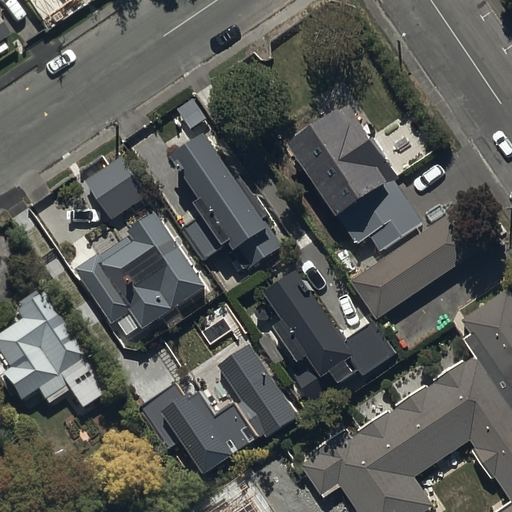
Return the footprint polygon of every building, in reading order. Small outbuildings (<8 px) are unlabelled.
[(69,0),(24,0),(39,21),(69,0)] [(0,47),(10,41),(0,25),(0,47)] [(354,109),(291,152),(358,250),(373,239),(385,257),(427,228),(399,187),(405,183),(354,109)] [(284,251),(208,142),(174,167),(202,207),(197,211),(203,220),(182,234),(205,268),(229,251),(247,277),(284,251)] [(123,157),(86,181),(111,220),(148,195),(123,157)] [(469,209),(354,286),(379,324),(494,247),(469,209)] [(146,334),(209,292),(159,219),(154,222),(151,217),(135,228),(138,232),(77,273),(114,329),(131,317),(144,335),(146,334)] [(340,339),(302,281),(271,301),(287,326),(278,332),(305,374),(296,380),(314,407),(340,391),(342,394),(397,359),(376,327),(349,345),(344,337),(340,339)] [(511,292),(464,325),(511,392),(511,292)] [(20,326),(0,339),(0,360),(9,374),(0,380),(0,389),(15,411),(37,396),(48,411),(69,396),(73,402),(69,404),(79,419),(89,412),(88,410),(108,395),(43,301),(38,304),(33,297),(15,310),(19,316),(15,319),(20,326)] [(175,385),(139,409),(168,451),(181,442),(203,474),(263,433),(266,437),(298,416),(250,344),(218,365),(241,400),(215,417),(199,394),(186,402),(175,385)] [(511,511),(511,412),(477,361),(354,441),(348,433),(301,465),(324,498),(340,488),(356,511),(434,511),(437,510),(417,480),(473,442),(511,500),(511,506),(503,511),(511,511)] [(264,511),(248,487),(209,511),(264,511)]
